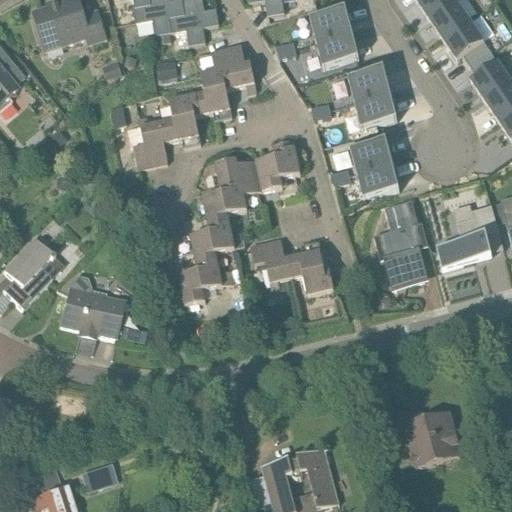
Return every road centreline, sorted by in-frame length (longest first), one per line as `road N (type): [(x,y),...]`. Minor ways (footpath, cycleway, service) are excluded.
road 1 (residential): [(8,350),(82,374),(212,380),(511,304)]
road 2 (residential): [(302,128),(196,161),(163,272)]
road 3 (residential): [(379,0),(455,121),(451,168)]
road 4 (residential): [(346,288),(302,128)]
road 5 (residential): [(302,128),(228,0)]
